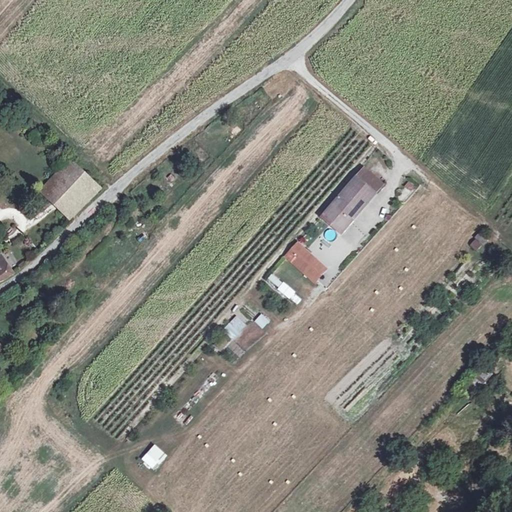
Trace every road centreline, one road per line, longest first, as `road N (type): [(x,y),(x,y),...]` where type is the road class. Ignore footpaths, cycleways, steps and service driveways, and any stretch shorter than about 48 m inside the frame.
road 1 (unclassified): [(0,287),(167,142),(335,21),(351,0)]
road 2 (unknown): [(283,58),(403,168)]
